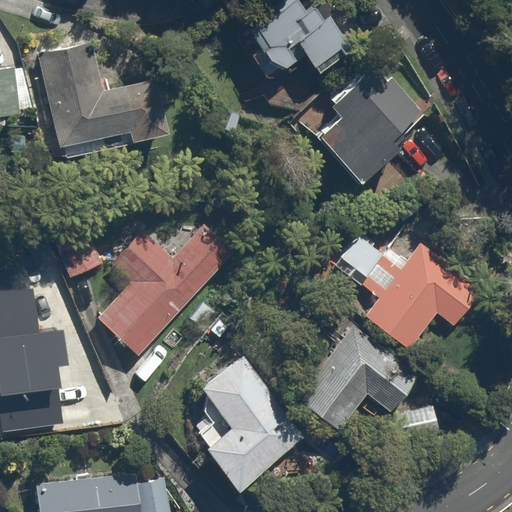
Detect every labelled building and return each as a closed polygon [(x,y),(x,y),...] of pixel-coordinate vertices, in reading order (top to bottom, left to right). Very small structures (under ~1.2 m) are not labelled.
[(277,65),(305,44),(321,66),(345,49),(351,57),(365,46),(343,16),(335,22),(318,0),(266,0),(271,5),(247,23),(277,65)] [(59,145),(121,127),(125,140),(173,126),(157,67),(108,81),(94,32),(32,50),(59,145)] [(362,174),(437,110),(385,50),(311,115),(362,174)] [(0,120),(32,115),(22,58),(0,62),(0,120)] [(111,257),(127,273),(94,309),(140,352),(241,243),(200,206),(177,231),(155,210),(111,257)] [(85,221),(49,241),(67,274),(103,254),(85,221)] [(355,225),(337,250),(364,270),(383,245),(355,225)] [(360,280),(374,293),(362,306),(406,345),(437,309),(454,323),(489,282),(472,268),(474,265),(430,227),(411,249),(403,243),(394,254),(387,249),(360,280)] [(334,421),(365,379),(395,401),(418,369),(389,347),(351,319),(296,392),(334,421)] [(196,375),(209,397),(186,412),(234,485),(262,467),(258,461),(304,431),(246,342),(196,375)] [(166,511),(165,472),(136,473),(136,465),(34,469),(35,511),(166,511)]
